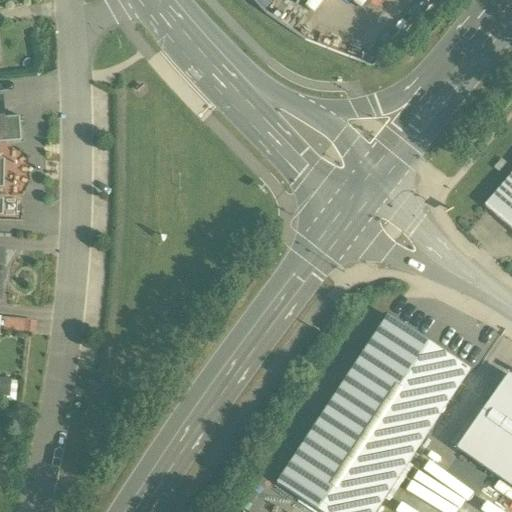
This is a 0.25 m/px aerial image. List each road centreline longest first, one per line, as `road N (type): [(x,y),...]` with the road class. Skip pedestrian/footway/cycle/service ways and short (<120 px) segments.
road 1 (residential): [(33,511),(55,410),(76,222),(69,31)]
road 2 (primary): [(131,511),(344,210)]
road 3 (unknown): [(511,423),(462,474),(357,511)]
road 4 (secondary): [(251,97),(264,128),(344,210)]
road 5 (primary): [(437,88),(331,113),(293,108)]
road 6 (secondary): [(251,97),(161,0)]
